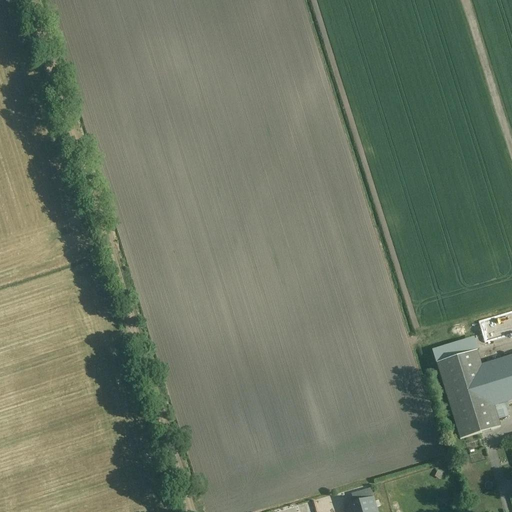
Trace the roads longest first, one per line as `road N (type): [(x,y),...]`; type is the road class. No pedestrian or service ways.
road 1 (track): [(190,511),(30,0)]
road 2 (track): [(511,146),(467,0)]
